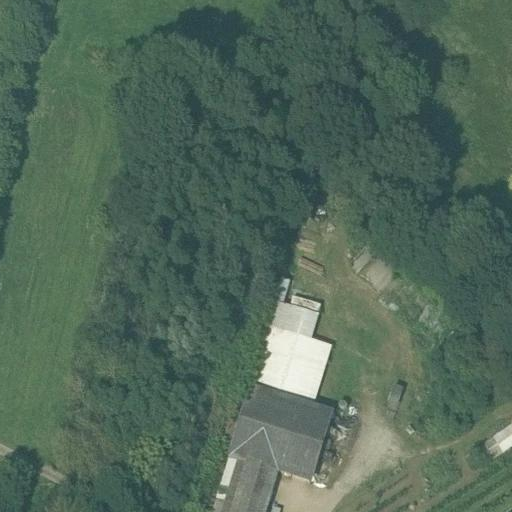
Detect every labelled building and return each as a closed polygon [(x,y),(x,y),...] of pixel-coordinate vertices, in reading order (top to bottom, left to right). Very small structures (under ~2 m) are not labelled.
[(317,316),(274,304),(266,331),(309,344),(317,316)] [(309,344),(266,331),(249,388),(254,390),(253,392),(311,409),(329,350),(309,344)] [(311,409),(253,392),(233,459),(278,473),(278,474),(310,484),(331,416),(311,409)] [(484,457),(511,445),(511,425),(477,439),(484,457)] [(278,473),(233,459),(216,511),(266,511),(278,474),(278,473)]
